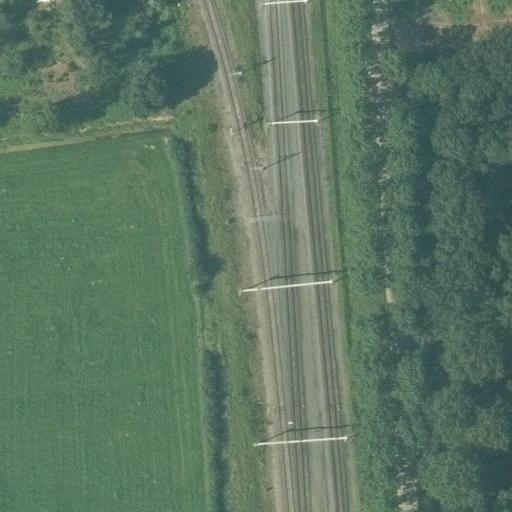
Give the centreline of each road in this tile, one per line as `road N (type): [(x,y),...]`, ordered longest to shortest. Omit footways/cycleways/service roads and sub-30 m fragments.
road 1 (unclassified): [(407,511),(379,0)]
road 2 (track): [(384,72),(511,124)]
